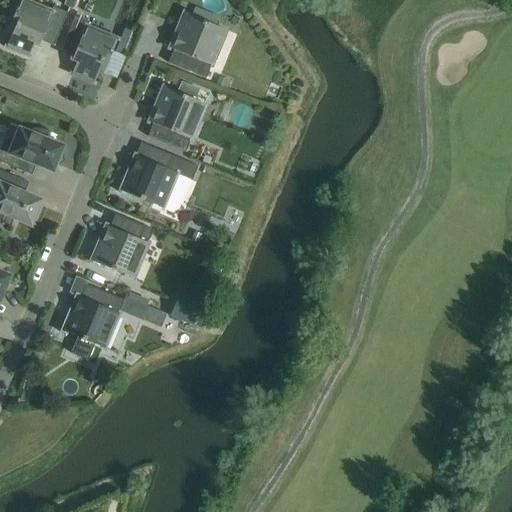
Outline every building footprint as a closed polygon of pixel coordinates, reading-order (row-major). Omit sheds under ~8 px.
[(35,39),(53,46),(66,13),(52,8),(50,12),(20,0),(19,0),(6,32),(11,34),(6,47),(28,56),(35,39)] [(205,79),(225,31),(214,26),(218,17),(193,7),(190,16),(183,14),(174,36),(178,37),(167,63),(205,79)] [(71,74),(93,83),(98,70),(103,72),(117,40),(86,27),(88,23),(74,17),(60,50),(78,57),(71,74)] [(122,55),(131,32),(124,29),(115,52),(122,55)] [(227,89),(230,81),(219,77),(216,85),(227,89)] [(194,101),(199,89),(180,82),(176,93),(194,101)] [(176,93),(163,87),(154,109),(157,111),(147,137),(184,153),(204,105),(194,101),(176,93)] [(27,164),(53,175),(57,166),(63,161),(62,154),(65,145),(46,138),(49,131),(32,129),(31,132),(17,126),(10,143),(2,142),(0,146),(0,163),(23,172),(27,164)] [(169,190),(175,174),(191,181),(197,167),(143,145),(133,171),(129,170),(120,191),(176,215),(184,196),(169,190)] [(0,219),(10,228),(12,221),(31,229),(43,199),(17,188),(21,180),(0,171),(0,219)] [(100,239),(91,261),(132,278),(152,230),(114,215),(104,241),(100,239)] [(0,303),(12,275),(0,269),(0,303)] [(103,349),(123,301),(85,285),(74,311),(71,310),(62,331),(81,340),(78,348),(90,353),(93,345),(103,349)] [(148,307),(134,301),(128,315),(142,321),(148,307)]
